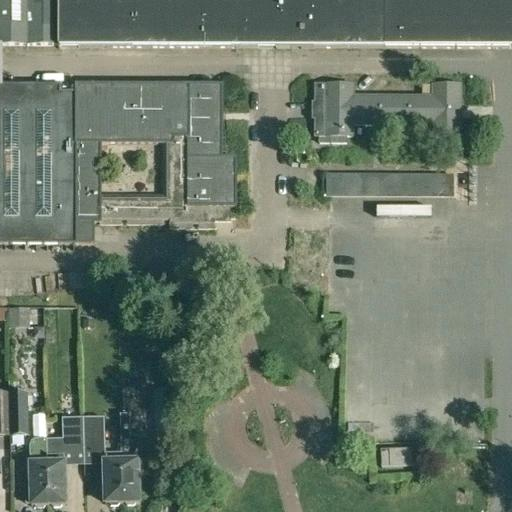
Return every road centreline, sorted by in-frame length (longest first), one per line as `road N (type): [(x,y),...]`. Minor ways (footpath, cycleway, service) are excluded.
road 1 (unknown): [(247,254),(247,315),(290,511)]
road 2 (unknown): [(247,254),(186,265),(0,266)]
road 3 (unknown): [(268,62),(22,63)]
road 4 (unknown): [(511,61),(268,62)]
road 5 (unknown): [(509,511),(503,389),(511,307)]
road 6 (unknown): [(268,62),(269,199),(247,254)]
